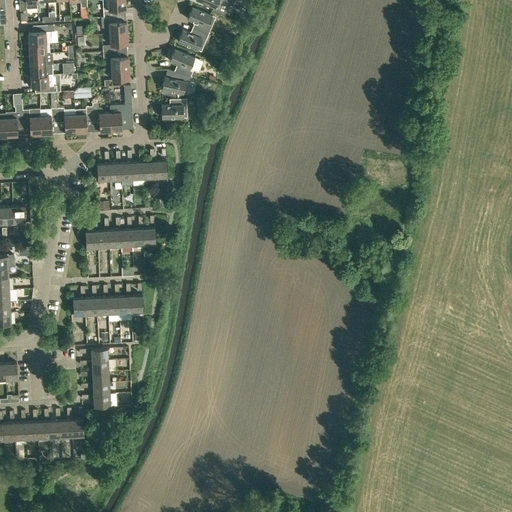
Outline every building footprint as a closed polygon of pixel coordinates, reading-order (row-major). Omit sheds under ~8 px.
[(26,10),(26,8),(37,7),(37,2),(36,0),(19,0),(20,10),(26,10)] [(125,0),(107,0),(108,5),(103,5),(103,16),(115,15),(115,9),(126,8),(125,0)] [(241,0),(239,5),(247,9),(249,4),(241,0)] [(192,6),(187,18),(196,22),(194,27),(208,33),(213,23),(211,18),(212,15),(192,6)] [(109,27),(109,33),(127,32),(126,21),(116,21),(115,15),(103,16),(101,16),(102,27),(109,27)] [(29,42),(46,41),(51,41),(51,30),(53,30),(53,24),(47,24),(48,30),(28,31),(29,42)] [(204,44),(208,33),(194,27),(192,33),(182,29),(177,41),(198,49),(199,46),(204,44)] [(109,33),(110,44),(102,44),(103,51),(108,50),(117,50),(117,44),(128,43),(127,32),(109,33)] [(29,42),(29,53),(47,52),(46,41),(29,42)] [(179,64),(176,71),(190,75),(195,65),(193,60),(194,57),(174,48),(169,60),(179,64)] [(111,57),(111,68),(129,67),(128,56),(117,56),(117,50),(108,50),(103,51),(103,57),(111,57)] [(47,53),(47,52),(29,53),(30,64),(52,63),(53,63),(53,52),(47,53)] [(30,64),(30,75),(52,74),(52,63),(30,64)] [(129,78),(129,67),(111,68),(112,79),(129,78)] [(176,71),(174,78),(164,76),(162,88),(183,93),(184,89),(188,87),(190,75),(176,71)] [(30,75),(30,76),(27,76),(28,85),(31,85),(31,86),(42,85),(42,92),(56,91),(56,85),(53,85),(52,74),(30,75)] [(125,118),(132,118),(130,84),(124,84),(125,118)] [(91,86),(80,87),(80,97),(91,96),(91,86)] [(175,117),(183,117),(183,113),(187,109),(186,98),(171,98),(171,104),(161,104),(162,117),(170,117),(170,118),(175,118),(175,117)] [(98,105),(92,105),(92,111),(93,120),(99,119),(100,130),(111,130),(110,112),(99,112),(98,105)] [(51,107),(51,115),(40,116),(41,133),(52,133),(52,120),(58,120),(57,107),(51,107)] [(65,132),(66,132),(66,133),(68,134),(73,134),(75,133),(75,131),(76,131),(75,114),(64,114),(64,107),(57,107),(58,120),(58,122),(64,121),(65,132)] [(22,109),(23,114),(23,123),(29,123),(30,134),(41,133),(40,116),(40,108),(22,109)] [(23,123),(23,114),(22,109),(16,109),(16,111),(5,112),(6,135),(18,134),(17,124),(23,123)] [(110,112),(111,130),(122,129),(121,111),(110,112)] [(86,113),(75,114),(76,131),(87,131),(86,113)] [(154,160),(155,176),(167,176),(166,159),(154,160)] [(154,160),(143,161),(143,177),(155,176),(154,160)] [(120,178),(132,178),(131,161),(120,162),(120,178)] [(132,178),(143,177),(143,161),(131,161),(132,178)] [(98,179),(109,179),(108,162),(97,163),(98,179)] [(120,162),(108,162),(109,179),(120,178),(120,162)] [(395,201),(357,194),(353,214),(392,221),(395,201)] [(167,197),(159,198),(159,205),(168,205),(167,197)] [(109,200),(99,201),(99,209),(109,208),(109,200)] [(25,204),(13,205),(14,222),(26,221),(25,204)] [(2,222),(14,222),(13,205),(1,205),(2,222)] [(155,226),(143,227),(144,244),(156,243),(155,226)] [(131,227),(120,228),(121,245),(132,244),(131,227)] [(131,227),(132,244),(144,244),(143,227),(131,227)] [(108,228),(97,229),(98,246),(109,245),(108,228)] [(120,228),(108,228),(109,245),(121,245),(120,228)] [(97,229),(86,230),(86,247),(98,246),(97,229)] [(0,265),(9,265),(8,254),(0,254),(0,265)] [(0,277),(9,277),(9,265),(0,265),(0,277)] [(133,266),(126,267),(121,267),(122,270),(122,275),(122,276),(134,275),(134,274),(133,266)] [(0,288),(10,288),(9,277),(0,277),(0,288)] [(0,288),(0,300),(11,300),(10,288),(0,288)] [(130,294),(131,311),(143,310),(142,293),(130,294)] [(119,294),(107,295),(108,312),(120,311),(119,294)] [(130,294),(119,294),(120,311),(131,311),(130,294)] [(96,296),(97,312),(108,312),(107,295),(96,296)] [(84,296),(73,297),(74,314),(85,313),(84,296)] [(96,296),(84,296),(85,313),(97,312),(96,296)] [(0,300),(0,312),(11,312),(11,300),(0,300)] [(11,312),(0,312),(0,323),(12,323),(11,312)] [(142,332),(134,332),(134,340),(143,340),(142,332)] [(108,347),(91,347),(92,359),(109,358),(108,347)] [(92,359),(93,371),(109,370),(109,358),(92,359)] [(17,361),(5,362),(6,379),(18,378),(17,361)] [(109,370),(93,371),(93,382),(110,381),(109,370)] [(93,382),(94,394),(110,393),(110,381),(93,382)] [(111,405),(110,393),(94,394),(94,405),(111,405)] [(7,394),(7,398),(7,402),(19,401),(19,397),(11,398),(11,394),(7,394)] [(71,418),(60,419),(61,435),(72,435),(71,418)] [(71,418),(72,435),(84,434),(83,418),(71,418)] [(49,436),(48,419),(37,420),(38,437),(49,436)] [(60,419),(48,419),(49,436),(61,435),(60,419)] [(37,420),(25,421),(26,437),(38,437),(37,420)] [(14,421),(2,422),(3,439),(15,438),(14,421)] [(15,438),(26,437),(25,421),(14,421),(15,438)] [(48,441),(39,441),(40,450),(48,450),(48,441)]
